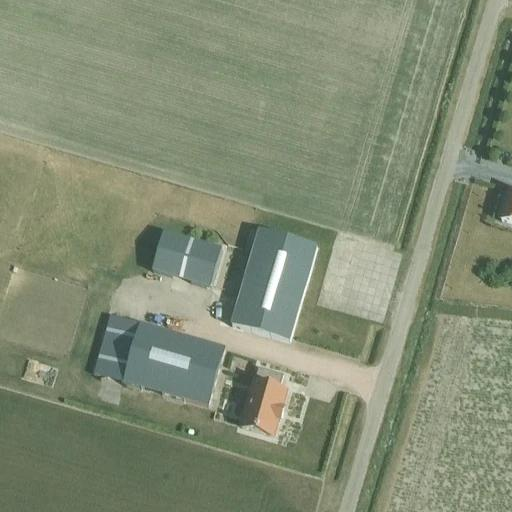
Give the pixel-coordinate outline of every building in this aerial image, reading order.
[(153,212),(188,223),(198,193),(149,177),(143,196),(156,201),(153,212)] [(502,224),(511,227),(511,193),(510,193),(502,224)] [(156,272),(214,291),(226,253),(168,234),(156,272)] [(260,234),(232,330),(290,346),(318,250),(260,234)] [(94,375),(208,409),(226,352),(112,318),(94,375)] [(284,379),(259,372),(242,429),(274,438),(278,423),(276,423),(280,411),(282,412),(287,395),(280,393),(284,379)]
